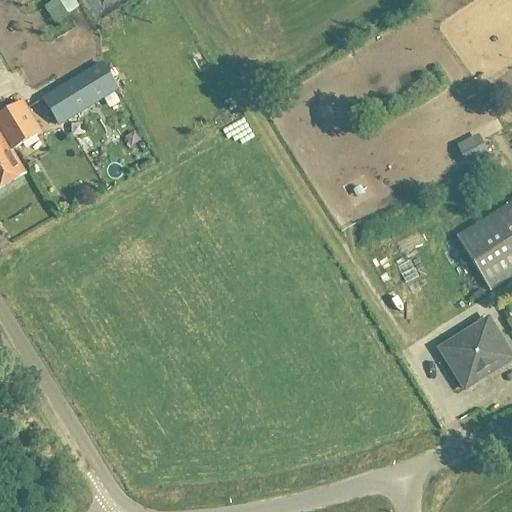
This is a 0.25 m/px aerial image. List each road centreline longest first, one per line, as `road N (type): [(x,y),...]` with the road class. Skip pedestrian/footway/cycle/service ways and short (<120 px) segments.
road 1 (unclassified): [(0,313),(126,509)]
road 2 (unclassified): [(256,511),(401,474)]
